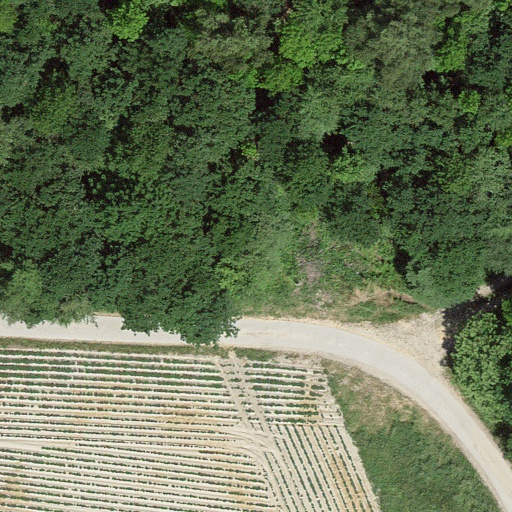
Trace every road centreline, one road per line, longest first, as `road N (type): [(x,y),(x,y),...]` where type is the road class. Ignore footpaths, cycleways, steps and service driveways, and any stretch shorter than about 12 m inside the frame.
road 1 (track): [(0,329),(288,337),(351,349),(398,368),(454,415),(511,496)]
road 2 (track): [(511,284),(434,330),(398,368)]
